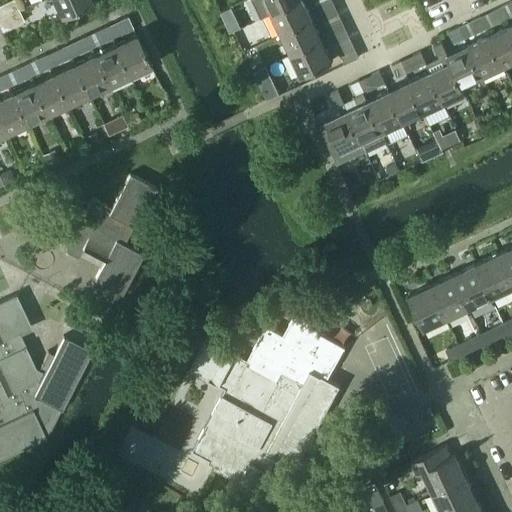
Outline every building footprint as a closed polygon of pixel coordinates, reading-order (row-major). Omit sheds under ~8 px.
[(8,0),(0,4),(0,17),(18,9),(13,0),(8,0)] [(51,0),(59,16),(91,1),(90,0),(51,0)] [(264,0),(271,13),(298,0),(264,0)] [(298,0),(271,13),(281,34),(312,19),(303,0),(298,0)] [(317,7),(321,15),(335,9),(332,0),(317,7)] [(492,10),(498,22),(506,18),(500,6),(492,10)] [(0,17),(0,29),(1,31),(23,20),(18,9),(0,17)] [(118,20),(124,31),(132,28),(126,16),(118,20)] [(472,20),(477,32),(485,28),(480,16),(472,20)] [(281,34),(290,54),(322,40),(312,19),(281,34)] [(327,28),(331,36),(345,29),(341,21),(327,28)] [(98,29),(103,41),(111,37),(106,25),(98,29)] [(487,34),(502,66),(511,61),(511,33),(508,25),(487,34)] [(451,29),(456,41),(465,37),(459,26),(451,29)] [(114,44),(128,75),(150,65),(135,34),(114,44)] [(467,44),(481,76),(502,66),(487,34),(467,44)] [(77,39),(83,51),(91,47),(85,35),(77,39)] [(290,54),(300,75),(332,61),(322,40),(290,54)] [(438,57),(445,54),(446,53),(441,41),(433,45),(438,57)] [(337,49),(340,57),(355,50),(351,42),(337,49)] [(93,53),(108,85),(128,75),(114,44),(93,53)] [(446,54),(449,61),(450,61),(461,85),(481,76),(467,44),(446,54)] [(56,48),(62,60),(70,56),(65,45),(56,48)] [(412,55),(418,67),(426,63),(420,51),(412,55)] [(72,63),(87,94),(108,85),(93,53),(72,63)] [(36,58),(41,70),(49,66),(44,54),(36,58)] [(391,65),(397,76),(405,73),(399,61),(391,65)] [(429,71),(443,102),(465,92),(461,85),(450,61),(449,61),(429,71)] [(52,73),(66,104),(87,94),(72,63),(52,73)] [(15,68),(21,79),(29,76),(23,64),(15,68)] [(371,74),(376,86),(384,82),(379,70),(371,74)] [(408,80),(423,112),(443,102),(429,71),(408,80)] [(31,82),(46,114),(66,104),(52,73),(31,82)] [(0,74),(0,89),(8,85),(3,74),(0,74)] [(353,97),(357,104),(364,101),(361,93),(364,92),(358,80),(350,84),(356,96),(353,97)] [(387,90),(402,121),(423,112),(408,80),(387,90)] [(10,92),(25,123),(46,114),(31,82),(10,92)] [(329,94),(335,105),(343,102),(338,90),(329,94)] [(367,100),(381,131),(402,121),(387,90),(367,100)] [(0,96),(0,123),(4,133),(25,123),(10,92),(0,96)] [(346,109),(361,141),(365,150),(386,140),(381,131),(367,100),(346,109)] [(365,150),(361,141),(346,109),(325,120),(326,123),(319,126),(337,163),(365,150)] [(93,279),(120,293),(142,253),(123,243),(132,226),(135,228),(156,188),(129,173),(110,207),(91,197),(63,250),(77,257),(82,248),(104,259),(93,279)] [(511,245),(497,252),(511,284),(511,245)] [(474,263),(490,297),(511,286),(511,284),(497,252),(474,263)] [(452,273),(468,307),(490,297),(474,263),(452,273)] [(429,284),(445,318),(468,307),(452,273),(429,284)] [(407,295),(422,328),(445,318),(429,284),(407,295)] [(0,457),(44,437),(45,439),(46,438),(44,434),(47,433),(59,409),(62,410),(63,409),(61,409),(90,351),(91,352),(92,351),(62,336),(53,354),(47,351),(37,370),(33,368),(23,347),(25,346),(18,332),(29,327),(14,295),(16,294),(15,293),(0,300),(0,457)] [(189,367),(188,368),(225,388),(191,451),(207,460),(206,461),(207,462),(208,461),(240,478),(234,489),(263,505),(264,504),(263,503),(277,477),(278,477),(279,476),(269,471),(275,458),(294,468),(295,467),(294,466),(337,385),(338,386),(339,385),(326,378),(343,347),(344,346),(318,332),(323,323),(295,308),(295,309),(295,310),(282,334),(265,324),(264,325),(265,326),(246,359),(241,357),(240,359),(204,339),(203,340),(205,341),(190,367),(189,367)] [(511,317),(502,322),(507,333),(511,330),(511,317)] [(490,328),(494,339),(507,333),(502,322),(490,328)] [(458,343),(462,354),(475,348),(470,337),(458,343)] [(445,349),(450,360),(462,354),(458,343),(445,349)] [(421,470),(431,492),(465,476),(454,453),(451,454),(446,444),(411,460),(416,472),(421,470)] [(431,492),(440,511),(446,511),(476,498),(465,476),(431,492)] [(366,494),(373,507),(383,502),(377,489),(366,494)] [(389,496),(395,509),(406,504),(400,491),(389,496)] [(446,511),(482,511),(476,498),(446,511)] [(84,511),(104,511),(105,510),(90,502),(84,511)]
